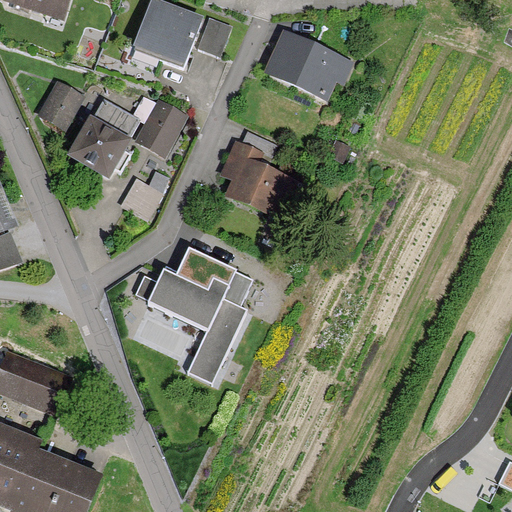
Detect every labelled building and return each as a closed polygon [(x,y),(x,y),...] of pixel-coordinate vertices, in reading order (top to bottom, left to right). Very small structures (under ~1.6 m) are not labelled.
[(64,0),(2,0),(2,2),(58,20),(64,0)] [(196,19),(150,4),(133,54),(180,69),(196,19)] [(227,29),(208,22),(197,51),(216,59),(227,29)] [(348,67),(281,37),(264,76),(324,102),(332,83),(340,86),(348,67)] [(79,95),(56,82),(38,116),(61,128),(79,95)] [(136,124),(100,104),(67,162),(104,183),(110,173),(117,177),(128,156),(121,152),(136,124)] [(184,120),(157,105),(135,145),(163,160),(184,120)] [(336,164),(345,146),(334,140),(324,158),(336,164)] [(258,158),(232,147),(219,178),(230,183),(224,197),(274,219),(290,184),(254,168),(258,158)] [(146,222),(166,182),(153,176),(147,188),(133,181),(120,209),(146,222)] [(0,235),(15,229),(0,192),(0,235)] [(0,270),(19,262),(8,235),(0,238),(0,270)] [(184,377),(209,389),(243,315),(236,312),(250,282),(186,253),(174,279),(161,273),(156,284),(142,278),(133,297),(147,303),(146,306),(205,333),(184,377)] [(73,378),(5,351),(0,364),(0,393),(58,416),(73,378)] [(40,445),(0,428),(0,511),(2,511),(83,511),(97,479),(36,454),(40,445)] [(511,464),(500,485),(511,491),(511,464)]
